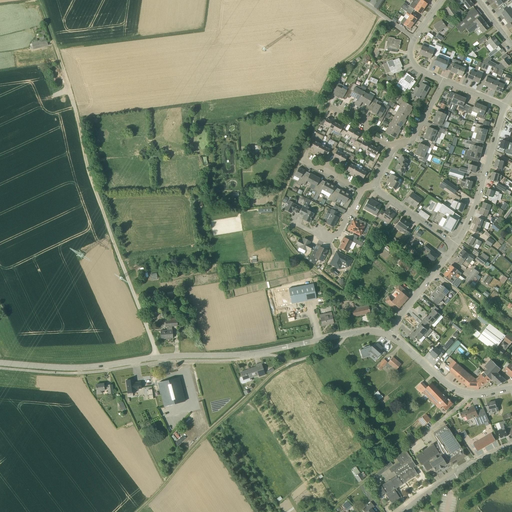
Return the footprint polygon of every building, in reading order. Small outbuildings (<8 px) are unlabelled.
[(416,0),(415,3),(417,4),(424,9),(427,4),(421,0),(416,0)] [(469,0),(466,0),(463,3),(468,9),(473,5),(469,0)] [(505,17),(511,11),(511,8),(511,7),(511,1),(507,5),(508,7),(501,13),(505,17)] [(404,3),(402,5),(407,9),(412,12),(414,10),(414,9),(409,6),(404,3)] [(417,4),(414,9),(414,10),(420,14),(424,9),(417,4)] [(457,14),(459,16),(459,17),(465,13),(464,12),(463,12),(459,9),(456,11),(452,5),(444,10),(450,18),(457,14)] [(413,24),(417,19),(410,15),(412,12),(407,9),(402,6),(400,9),(407,13),(410,15),(407,20),(413,24)] [(467,14),(455,26),(456,27),(460,33),(465,28),(469,34),(470,34),(477,27),(482,34),(489,28),(473,8),(468,13),(467,14)] [(413,24),(407,20),(404,18),(400,23),(410,29),(413,24)] [(438,33),(446,27),(441,20),(433,26),(438,33)] [(479,45),(487,39),(484,36),(477,42),(479,45)] [(500,45),(493,36),(484,44),(486,46),(489,43),(494,49),(500,45)] [(399,50),(401,41),(392,39),(393,38),(388,37),(386,48),(388,48),(388,51),(397,53),(397,50),(399,50)] [(33,50),(39,48),(48,46),(47,40),(44,41),(44,40),(40,41),(40,40),(32,42),(33,47),(33,50)] [(425,57),(428,48),(422,46),(419,54),(425,57)] [(434,51),(428,48),(425,57),(430,59),(434,51)] [(487,61),(492,56),(496,53),(493,50),(489,53),(487,54),(489,56),(484,59),(487,61)] [(452,61),(455,52),(452,51),(450,58),(445,55),(443,59),(439,67),(445,70),(449,62),(449,61),(449,59),(452,61)] [(511,58),(508,56),(500,62),(502,64),(496,69),(497,69),(499,70),(500,70),(502,70),(505,68),(510,64),(508,61),(511,58)] [(443,59),(438,57),(437,57),(434,65),(439,67),(443,59)] [(402,67),(399,58),(391,61),(391,60),(386,62),(390,72),(392,71),(393,74),(402,70),(401,68),(402,67)] [(476,73),(477,71),(478,67),(480,63),(479,62),(478,61),(474,72),(470,70),(467,79),(472,81),(476,73)] [(456,74),(459,66),(453,63),(450,72),(456,74)] [(462,77),(465,68),(459,66),(456,74),(462,77)] [(401,79),(398,83),(396,85),(399,88),(401,85),(407,89),(408,88),(410,90),(416,82),(413,80),(414,79),(407,73),(402,80),(401,79)] [(479,84),(482,75),(476,73),(472,81),(479,84)] [(489,88),(494,76),(488,74),(483,86),(489,88)] [(509,81),(511,77),(506,75),(503,81),(500,79),(495,90),(501,93),(506,80),(509,81)] [(494,76),(489,88),(495,90),(498,82),(496,81),(497,78),(494,76)] [(332,95),(337,97),(342,88),(341,88),(341,89),(337,86),(339,82),(337,80),(334,85),(330,93),(333,94),(332,95)] [(426,94),(430,88),(422,83),(418,90),(415,88),(410,97),(414,99),(415,96),(419,99),(420,98),(422,100),(426,93),(426,94)] [(343,85),(342,88),(337,97),(337,98),(337,97),(342,99),(344,100),(353,84),(352,84),(351,85),(350,85),(348,88),(343,85)] [(353,84),(344,100),(345,100),(346,97),(349,98),(350,96),(355,98),(361,87),(354,84),(353,84)] [(361,87),(355,98),(357,99),(354,104),(356,106),(366,88),(361,86),(361,87)] [(366,88),(356,106),(359,107),(362,102),(364,103),(368,95),(364,92),(366,88)] [(457,104),(460,96),(455,94),(453,99),(450,98),(447,104),(450,106),(452,102),(457,104)] [(373,97),(368,95),(364,103),(368,106),(367,108),(369,110),(375,99),(373,97)] [(464,111),(467,105),(464,104),(466,99),(460,96),(457,104),(459,106),(458,109),(464,111)] [(375,99),(369,110),(372,111),(371,112),(376,115),(375,115),(376,116),(382,103),(375,99),(376,99),(375,99)] [(410,112),(412,109),(411,109),(412,107),(402,101),(399,106),(410,112)] [(389,107),(382,103),(376,116),(380,118),(380,117),(383,119),(387,111),(389,107)] [(477,113),(481,105),(475,103),(473,108),(470,107),(468,113),(471,114),(472,111),(477,113)] [(487,108),(481,105),(477,113),(476,116),(481,119),(485,120),(487,114),(484,112),(487,108)] [(408,116),(410,112),(399,106),(397,112),(406,117),(407,115),(408,116)] [(435,117),(446,121),(448,116),(449,116),(450,113),(443,110),(442,113),(437,111),(435,117)] [(404,123),(406,120),(405,119),(406,117),(397,112),(394,117),(404,123)] [(403,126),(404,123),(394,117),(391,122),(400,128),(402,126),(403,126)] [(437,124),(436,127),(445,131),(447,132),(448,130),(446,129),(447,128),(444,127),(446,121),(435,117),(433,122),(437,124)] [(329,128),(333,119),(331,118),(330,120),(327,118),(325,121),(323,119),(320,125),(323,126),(323,125),(329,128)] [(334,131),(337,124),(334,122),(335,120),(333,119),(329,128),(334,131)] [(399,134),(401,130),(399,130),(400,128),(391,122),(388,128),(399,134)] [(341,130),(344,125),(342,124),(340,126),(337,124),(334,131),(339,134),(339,135),(341,136),(344,131),(341,130)] [(486,136),(487,130),(482,129),(483,126),(477,124),(474,133),(486,136)] [(347,132),(344,131),(341,136),(344,138),(346,134),(351,137),(356,129),(354,127),(353,129),(349,128),(347,132)] [(445,131),(436,127),(434,130),(428,127),(426,132),(438,138),(439,138),(441,133),(444,134),(445,131)] [(397,137),(399,134),(388,128),(385,133),(395,138),(396,136),(397,137)] [(357,140),(360,134),(357,132),(358,130),(356,129),(351,137),(357,140)] [(426,132),(424,139),(429,141),(427,143),(433,146),(435,143),(436,143),(438,138),(426,132)] [(484,142),(486,136),(474,133),(477,134),(475,139),(472,138),(471,141),(478,143),(479,141),(484,142)] [(315,153),(319,145),(314,142),(315,140),(312,138),(309,144),(312,145),(311,148),(314,149),(313,151),(315,153)] [(470,145),(469,150),(481,153),(482,148),(477,146),(478,143),(471,141),(467,140),(466,144),(470,145)] [(500,148),(511,151),(511,147),(511,146),(511,142),(502,140),(500,148)] [(361,144),(359,142),(355,150),(357,151),(359,147),(365,151),(370,142),(367,141),(366,143),(363,141),(361,144)] [(332,147),(330,150),(325,148),(321,153),(324,155),(323,157),(326,158),(329,152),(332,153),(336,146),(337,143),(335,142),(332,147)] [(370,153),(374,147),(371,145),(372,143),(370,142),(365,151),(370,153)] [(420,143),(417,150),(425,153),(428,154),(431,149),(432,149),(433,146),(427,143),(426,146),(420,143)] [(321,153),(325,148),(319,145),(315,153),(317,154),(318,152),(321,153)] [(335,161),(338,162),(342,154),(337,151),(339,147),(336,146),(332,153),(335,155),(333,157),(336,159),(335,161)] [(374,147),(370,153),(375,156),(374,158),(375,159),(377,160),(380,155),(377,153),(380,148),(378,146),(377,148),(374,147)] [(428,154),(425,153),(417,150),(415,155),(419,157),(418,160),(424,162),(425,163),(426,159),(428,154)] [(479,160),(481,153),(469,150),(468,150),(466,156),(464,155),(463,158),(466,159),(473,161),(474,158),(479,160)] [(346,160),(348,162),(351,156),(348,154),(347,156),(342,154),(338,162),(340,163),(341,161),(344,163),(346,160)] [(351,175),(356,167),(357,164),(352,161),(354,157),(351,156),(348,162),(351,163),(347,170),(350,172),(349,174),(351,175)] [(402,173),(407,165),(405,164),(407,160),(401,156),(399,161),(400,161),(395,169),(399,171),(402,173)] [(502,169),(504,162),(497,160),(495,167),(502,169)] [(459,167),(458,171),(468,174),(468,171),(475,173),(477,167),(469,164),(467,169),(459,167)] [(358,176),(361,170),(356,167),(351,175),(353,177),(354,175),(358,176)] [(300,186),(302,184),(301,184),(305,177),(302,175),(305,171),(299,168),(295,176),(299,178),(296,184),(300,186)] [(458,171),(450,169),(449,175),(457,177),(458,171)] [(366,172),(361,170),(358,176),(361,178),(359,180),(362,181),(364,177),(367,178),(370,173),(367,171),(366,172)] [(499,183),(499,180),(501,180),(502,176),(500,174),(493,172),(491,180),(499,183)] [(311,184),(315,176),(310,174),(308,177),(305,176),(305,177),(301,184),(302,184),(305,185),(307,181),(311,184)] [(396,190),(399,184),(397,182),(399,179),(391,174),(388,181),(391,183),(389,186),(396,190)] [(317,192),(321,184),(318,183),(320,179),(315,176),(311,184),(316,186),(314,190),(317,192)] [(452,193),(456,188),(442,178),(439,183),(440,182),(443,185),(442,186),(452,193)] [(472,182),(462,179),(460,186),(462,187),(470,190),(472,182)] [(326,192),(330,184),(325,182),(323,185),(321,184),(317,192),(316,193),(320,195),(322,190),(326,192)] [(504,192),(506,188),(498,183),(496,187),(504,192)] [(331,201),(336,192),(333,191),(335,187),(330,184),(326,192),(325,195),(329,197),(328,199),(331,201)] [(415,208),(418,204),(420,200),(416,197),(417,196),(413,193),(414,192),(410,189),(405,197),(408,199),(406,201),(415,208)] [(496,205),(500,192),(488,189),(486,195),(489,196),(488,200),(496,205)] [(337,198),(341,200),(345,192),(340,190),(338,194),(336,192),(331,201),(335,203),(337,198)] [(346,209),(351,200),(348,199),(350,195),(345,192),(341,200),(346,202),(343,207),(346,209)] [(372,202),(369,200),(370,199),(364,209),(376,215),(381,205),(376,202),(375,203),(373,202),(373,201),(372,202)] [(452,200),(450,203),(449,207),(453,208),(459,211),(460,209),(462,210),(465,205),(452,200)] [(296,204),(295,204),(289,201),(284,210),(291,213),(293,210),(294,210),(294,211),(297,213),(300,207),(295,205),(296,204)] [(484,202),(482,208),(488,211),(489,208),(494,210),(495,206),(484,202)] [(460,217),(442,204),(432,222),(451,233),(458,220),(457,219),(459,216),(460,217)] [(311,211),(308,210),(302,207),(299,214),(303,216),(304,216),(303,219),(309,222),(314,214),(310,212),(311,211)] [(487,214),(488,211),(482,208),(480,214),(491,218),(492,215),(487,214)] [(332,209),(330,214),(327,212),(325,217),(328,219),(326,223),(334,227),(338,218),(336,216),(338,212),(332,209)] [(427,220),(429,216),(421,210),(418,214),(427,220)] [(388,213),(386,211),(384,213),(382,211),(378,217),(388,224),(395,215),(389,211),(388,213)] [(478,218),(475,225),(480,227),(484,228),(487,221),(478,218)] [(366,223),(357,219),(356,221),(353,220),(351,224),(352,224),(351,226),(350,226),(348,230),(351,232),(352,231),(361,236),(363,230),(366,223)] [(409,225),(401,219),(396,225),(402,230),(401,232),(404,235),(402,238),(405,240),(409,234),(406,232),(404,231),(409,225)] [(491,227),(498,232),(502,227),(495,222),(491,227)] [(478,231),(480,227),(475,225),(473,232),(482,235),(483,232),(478,231)] [(467,243),(471,246),(474,248),(476,244),(480,246),(482,242),(471,236),(467,243)] [(347,252),(352,242),(351,241),(344,238),(342,241),(343,241),(339,248),(347,252)] [(485,243),(491,247),(495,241),(489,238),(485,243)] [(310,242),(304,239),(302,241),(299,239),(297,245),(300,246),(299,247),(306,251),(306,250),(310,251),(312,246),(309,244),(310,242)] [(403,248),(411,254),(415,249),(406,243),(405,245),(403,248)] [(433,261),(437,256),(434,253),(434,252),(425,245),(424,248),(430,252),(427,256),(433,261)] [(314,250),(309,258),(313,260),(315,257),(322,262),(326,254),(325,254),(327,250),(320,247),(317,252),(314,250)] [(464,249),(459,255),(470,264),(472,261),(474,258),(464,249)] [(330,264),(338,269),(340,270),(348,268),(348,266),(352,260),(336,252),(334,256),(333,259),(332,259),(330,264)] [(497,254),(491,262),(493,264),(499,256),(497,254)] [(467,267),(470,264),(459,255),(455,261),(465,269),(467,267)] [(484,264),(487,261),(478,255),(476,259),(484,265),(484,264)] [(406,271),(411,266),(402,258),(398,263),(406,271)] [(462,273),(458,270),(451,265),(448,270),(458,278),(460,276),(462,273)] [(478,281),(481,277),(478,275),(480,272),(474,268),(469,274),(478,281)] [(462,281),(458,278),(448,270),(444,275),(446,276),(445,278),(457,288),(462,281)] [(469,274),(465,280),(460,276),(458,278),(462,281),(463,282),(469,286),(473,281),(476,284),(478,281),(469,274)] [(291,304),(316,299),(313,284),(289,289),(291,304)] [(442,284),(438,289),(446,296),(450,291),(442,284)] [(409,293),(406,291),(399,285),(394,290),(399,293),(393,300),(389,297),(385,301),(394,310),(397,306),(398,308),(407,298),(406,297),(409,293)] [(438,289),(434,293),(442,301),(446,296),(438,289)] [(438,305),(442,301),(434,293),(430,298),(438,305)] [(356,309),(355,303),(351,304),(354,317),(374,312),(373,308),(368,306),(356,309)] [(432,312),(430,315),(436,320),(441,315),(442,316),(444,314),(435,306),(431,311),(432,312)] [(322,326),(333,323),(332,315),(328,316),(327,313),(320,315),(322,326)] [(436,320),(430,315),(428,317),(427,316),(422,321),(427,326),(429,324),(432,326),(436,320)] [(477,319),(486,325),(488,323),(484,320),(479,316),(477,319)] [(177,320),(176,317),(169,317),(169,321),(166,321),(166,327),(167,326),(167,330),(161,331),(161,339),(173,338),(172,326),(177,326),(177,320)] [(423,336),(427,331),(425,329),(427,326),(422,321),(418,326),(419,328),(417,330),(423,336)] [(478,338),(502,356),(511,342),(511,338),(506,334),(506,335),(490,323),(478,338)] [(423,336),(417,330),(415,332),(414,331),(409,336),(414,341),(416,339),(419,341),(423,336)] [(379,353),(383,348),(377,343),(373,348),(371,349),(370,346),(363,348),(364,349),(360,350),(362,357),(372,354),(377,359),(380,354),(379,353)] [(446,351),(441,347),(439,350),(436,347),(430,353),(433,356),(435,359),(439,355),(441,357),(446,351)] [(377,367),(380,369),(381,370),(383,367),(385,365),(389,368),(391,365),(396,370),(401,364),(393,357),(388,363),(384,359),(379,364),(380,364),(377,367)] [(493,361),(490,359),(489,361),(492,364),(487,369),(487,370),(483,373),(491,380),(492,379),(498,386),(499,385),(507,381),(497,373),(501,369),(493,361)] [(510,364),(507,361),(502,367),(506,369),(504,371),(511,376),(511,377),(511,365),(510,364)] [(468,387),(474,378),(457,362),(449,371),(468,387)] [(265,375),(261,363),(256,365),(256,367),(248,370),(241,373),(241,372),(242,377),(241,378),(240,379),(241,383),(243,384),(252,381),(251,378),(259,375),(259,377),(265,375)] [(491,380),(483,373),(476,379),(474,378),(468,387),(479,388),(491,380)] [(164,407),(185,402),(179,378),(158,383),(164,407)] [(135,383),(134,379),(126,380),(128,393),(129,397),(133,397),(132,393),(136,392),(136,389),(142,388),(141,382),(135,383)] [(427,388),(422,382),(417,388),(422,393),(424,391),(436,405),(439,402),(439,401),(445,396),(432,383),(427,388)] [(104,387),(104,384),(96,385),(97,394),(102,394),(102,391),(105,390),(104,390),(108,389),(109,394),(113,393),(112,385),(108,385),(108,387),(104,387)] [(448,400),(445,396),(439,401),(439,402),(436,405),(440,409),(442,406),(447,410),(454,404),(450,400),(450,401),(448,400)] [(497,407),(497,406),(495,401),(487,403),(489,410),(492,409),(493,412),(495,411),(495,412),(499,411),(498,407),(497,407)] [(477,411),(475,406),(467,409),(468,410),(460,414),(462,418),(466,416),(468,420),(474,418),(477,426),(489,421),(484,408),(483,409),(477,411)] [(423,426),(430,420),(425,414),(419,418),(420,419),(418,420),(423,426)] [(511,435),(510,432),(509,432),(508,430),(506,431),(504,424),(506,423),(505,421),(499,423),(496,424),(498,430),(501,438),(508,436),(511,435)] [(448,429),(446,426),(433,434),(438,444),(435,446),(435,447),(446,464),(447,466),(449,466),(450,465),(451,466),(466,456),(451,433),(448,429)] [(496,440),(493,436),(491,433),(484,437),(482,434),(471,440),(478,451),(496,440)] [(435,472),(446,464),(435,447),(435,446),(433,444),(416,455),(422,465),(423,465),(427,471),(432,468),(435,472)] [(418,475),(413,468),(416,466),(411,459),(406,450),(399,455),(400,457),(397,460),(399,463),(389,469),(392,473),(394,471),(396,475),(396,476),(381,486),(381,487),(375,491),(379,497),(385,493),(391,503),(399,498),(400,499),(402,497),(396,489),(403,484),(402,483),(404,482),(405,483),(418,475)] [(360,473),(360,472),(357,468),(352,472),(359,482),(364,479),(364,478),(360,473)] [(373,511),(371,509),(374,507),(371,502),(366,506),(369,510),(366,511),(373,511)]
